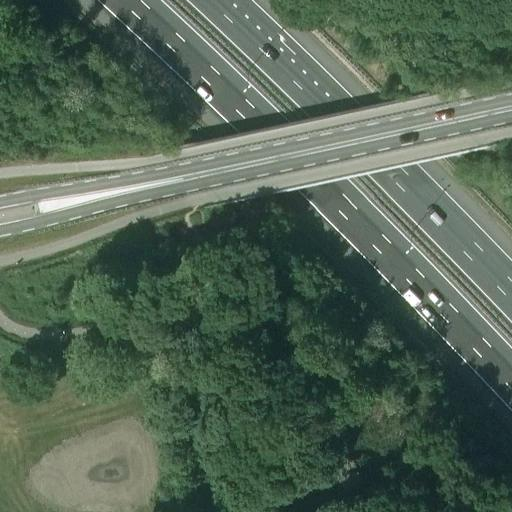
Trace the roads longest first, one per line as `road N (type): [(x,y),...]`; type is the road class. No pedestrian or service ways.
road 1 (motorway): [(124,0),(363,223),(511,385)]
road 2 (motorway): [(511,290),(216,0)]
road 3 (secondary): [(191,176),(465,118)]
road 4 (secondary): [(0,230),(191,176)]
road 5 (secondary): [(191,176),(0,202)]
